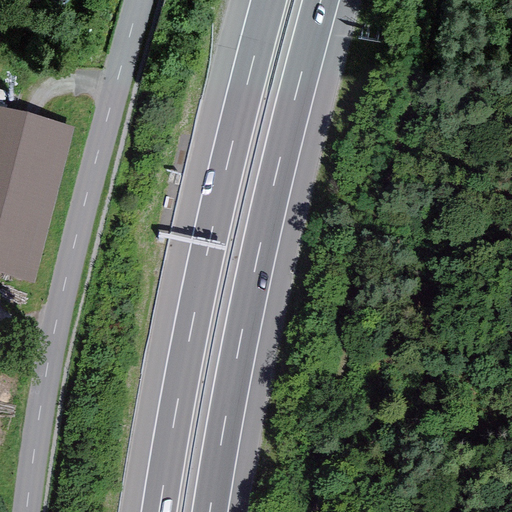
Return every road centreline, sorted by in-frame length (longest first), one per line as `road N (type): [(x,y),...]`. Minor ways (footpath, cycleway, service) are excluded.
road 1 (unclassified): [(139,0),(63,288),(26,511)]
road 2 (motorway): [(209,511),(259,248),(320,0)]
road 3 (motorway): [(269,0),(210,235),(159,511)]
